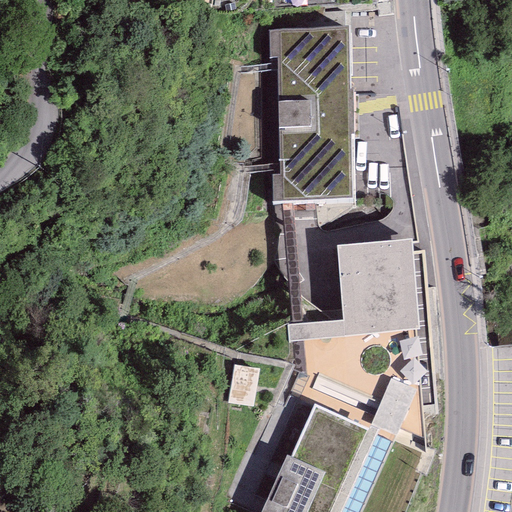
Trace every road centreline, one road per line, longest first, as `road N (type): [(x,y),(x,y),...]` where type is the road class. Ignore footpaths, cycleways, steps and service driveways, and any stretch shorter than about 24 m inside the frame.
road 1 (primary): [(451,511),(460,344),(411,0)]
road 2 (residential): [(42,0),(35,120),(29,144),(0,177)]
